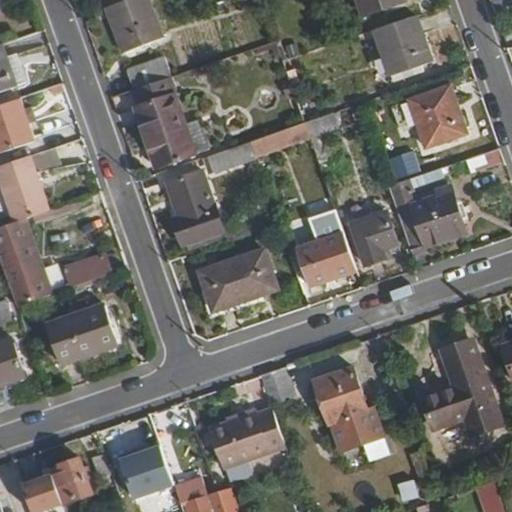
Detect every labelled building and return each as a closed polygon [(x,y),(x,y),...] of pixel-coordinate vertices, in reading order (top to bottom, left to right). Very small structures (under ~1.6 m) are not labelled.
[(120,0),(106,5),(122,52),(163,37),(150,0),(120,0)] [(354,0),(359,14),(401,0),(400,0),(354,0)] [(374,29),(389,76),(430,62),(415,15),(374,29)] [(0,41),(0,88),(17,83),(2,40),(0,41)] [(164,57),(126,70),(132,89),(169,77),(171,77),(164,57)] [(137,106),(157,165),(194,152),(185,124),(174,93),(169,77),(132,89),(137,106)] [(409,97),(423,147),(466,134),(451,85),(409,97)] [(0,101),(0,150),(36,138),(21,94),(0,101)] [(305,122),(310,135),(310,137),(339,128),(334,112),(305,122)] [(185,124),(194,152),(211,147),(202,118),(185,124)] [(292,126),(297,139),(310,135),(305,122),(292,126)] [(249,141),(207,155),(213,172),(255,157),(249,141)] [(460,174),(502,163),(499,149),(456,159),(460,174)] [(394,178),(419,171),(413,150),(388,157),(394,178)] [(0,163),(0,184),(9,212),(45,199),(30,153),(0,163)] [(176,219),(185,242),(223,229),(203,170),(167,181),(180,218),(176,219)] [(387,187),(409,249),(465,230),(450,190),(411,204),(404,181),(387,187)] [(351,223),(365,263),(386,256),(383,248),(397,243),(386,211),(351,223)] [(22,217),(0,224),(0,261),(15,305),(49,294),(22,217)] [(297,248),(309,283),(348,270),(355,267),(343,232),(297,248)] [(201,268),(214,308),(279,288),(265,248),(201,268)] [(102,254),(49,272),(55,291),(108,273),(102,254)] [(0,323),(9,322),(4,299),(0,300),(0,323)] [(48,324),(61,362),(119,342),(106,305),(48,324)] [(0,343),(0,384),(24,376),(11,340),(0,343)] [(423,393),(440,444),(501,424),(472,340),(445,350),(455,382),(423,393)] [(315,377),(331,423),(368,410),(352,364),(315,377)] [(268,377),(278,406),(297,399),(287,370),(268,377)] [(209,430),(223,471),(288,449),(274,408),(257,414),(256,410),(238,416),(239,420),(209,430)] [(118,429),(121,445),(152,440),(149,424),(118,429)] [(134,499),(175,485),(160,442),(145,447),(147,451),(135,455),(121,459),(134,499)] [(412,453),(421,478),(422,481),(431,478),(421,450),(412,453)] [(55,476),(64,503),(94,494),(82,458),(45,470),(47,478),(55,476)] [(182,506),(188,504),(190,511),(240,511),(232,488),(209,496),(202,476),(175,485),(182,506)] [(399,482),(405,498),(417,494),(416,490),(412,481),(412,478),(399,482)] [(412,481),(416,490),(424,487),(422,481),(421,478),(412,481)] [(428,491),(430,497),(437,495),(434,489),(428,491)] [(503,511),(496,489),(476,495),(481,511),(503,511)] [(455,498),(459,509),(477,503),(473,492),(455,498)]
